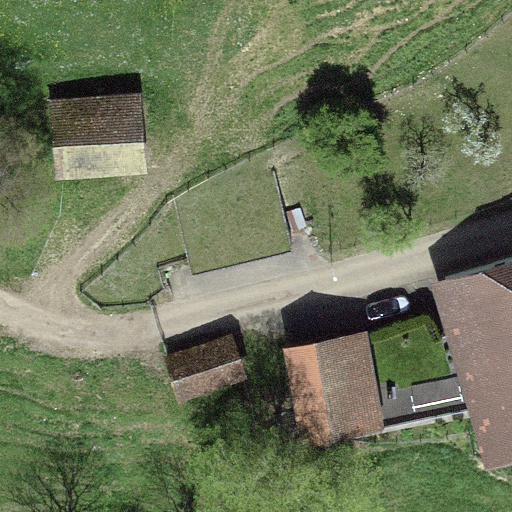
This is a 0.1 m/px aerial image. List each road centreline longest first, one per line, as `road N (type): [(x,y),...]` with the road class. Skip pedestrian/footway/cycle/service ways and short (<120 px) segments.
road 1 (residential): [(511,230),(159,327)]
road 2 (track): [(0,305),(76,340),(159,327)]
